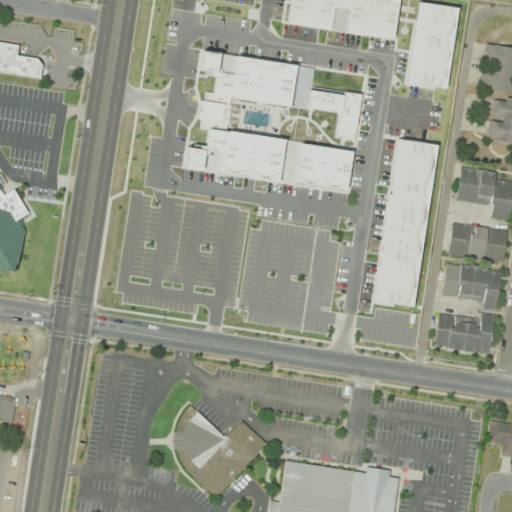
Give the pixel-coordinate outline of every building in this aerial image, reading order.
[(0,73),(41,79),(44,59),(17,56),(19,45),(0,42),(0,73)] [(511,92),(511,46),(484,45),(482,91),(511,92)] [(511,143),(511,99),(494,96),(491,119),(487,139),(511,143)] [(511,188),(511,181),(495,180),(496,170),(459,166),(456,202),(491,205),(489,218),(509,220),(511,188)] [(0,175),(4,183),(0,185),(0,193),(1,195),(11,189),(26,213),(16,220),(17,221),(20,220),(23,224),(20,226),(22,231),(14,266),(12,265),(10,273),(3,271),(3,272),(0,271),(0,175)] [(447,254),(502,263),(507,232),(452,223),(447,254)] [(500,269),(445,263),(441,299),(496,305),(500,269)] [(488,354),(494,315),(480,313),(479,321),(437,315),(433,347),(488,354)] [(0,422),(12,423),(13,400),(0,399),(0,422)] [(188,406),(222,438),(238,421),(263,445),(212,499),(185,472),(177,460),(174,451),(171,448),(171,444),(168,442),(171,440),(170,436),(173,432),(176,422),(181,412),(188,406)] [(487,443),(499,445),(498,455),(511,457),(511,424),(490,422),(487,443)] [(265,511),(267,501),(276,503),(282,461),(362,474),(363,467),(387,471),(386,477),(395,479),(390,511),(265,511)]
